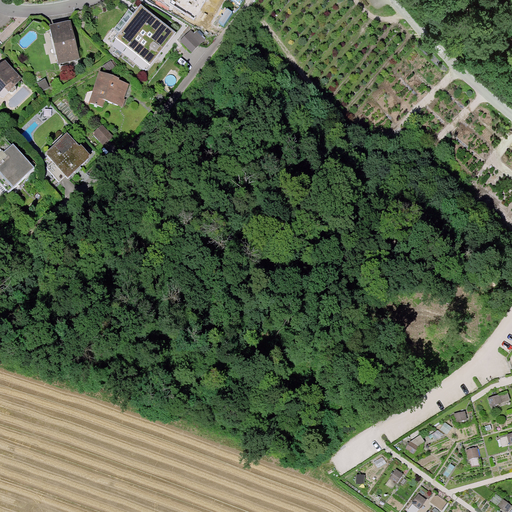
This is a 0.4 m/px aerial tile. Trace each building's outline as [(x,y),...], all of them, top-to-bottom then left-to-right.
[(176,33),(141,4),(134,13),(129,9),(114,28),(119,32),(115,36),(150,65),(176,33)] [(71,20),(50,25),(59,64),(80,59),(71,20)] [(191,33),(180,44),(192,56),(206,41),(198,33),(194,37),(191,33)] [(0,93),(5,90),(10,97),(24,84),(6,63),(0,67),(0,93)] [(130,83),(99,73),(93,92),(87,93),(83,103),(101,109),(103,101),(122,107),(130,83)] [(46,80),(38,85),(42,94),(51,90),(46,80)] [(103,126),(92,135),(101,146),(112,137),(103,126)] [(8,141),(0,147),(0,187),(7,195),(34,171),(8,141)] [(67,141),(46,158),(53,167),(48,171),(62,189),(88,168),(67,141)]
